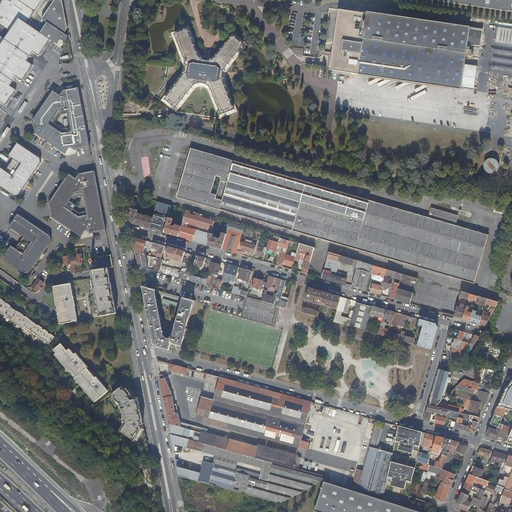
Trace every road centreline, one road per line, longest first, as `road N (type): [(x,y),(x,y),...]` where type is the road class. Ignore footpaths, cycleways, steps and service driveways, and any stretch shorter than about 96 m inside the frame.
road 1 (primary): [(81,73),(154,437)]
road 2 (residential): [(445,319),(118,226)]
road 3 (residential): [(416,424),(142,350)]
road 4 (primary): [(142,350),(118,226)]
